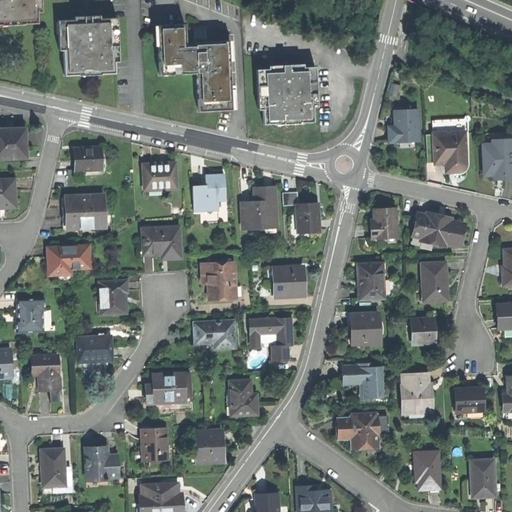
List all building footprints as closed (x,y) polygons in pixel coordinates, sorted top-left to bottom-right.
[(0,0),(0,23),(1,24),(36,23),(34,0),(0,0)] [(112,18),(99,18),(99,15),(74,16),(74,20),(61,20),(63,75),(89,74),(114,73),(112,18)] [(230,110),(227,41),(184,43),(183,24),(155,26),(157,75),(194,73),(197,111),(211,111),(230,110)] [(311,121),(309,65),(297,66),(297,63),(273,64),(273,68),(259,68),(261,124),(289,122),(311,121)] [(400,140),(416,139),(414,110),(392,111),(393,127),(386,127),(387,141),(400,140)] [(433,121),(434,135),(466,133),(465,120),(433,121)] [(7,128),(0,128),(0,157),(25,156),(22,128),(7,128)] [(434,135),(435,162),(435,163),(446,163),(449,163),(453,163),(453,171),(453,173),(459,173),(459,171),(461,171),(463,170),(465,168),(466,165),(466,133),(434,135)] [(435,162),(434,135),(426,135),(427,163),(435,162)] [(503,180),(511,179),(511,140),(493,142),(493,145),(484,145),(485,176),(494,175),(495,180),(503,180)] [(73,170),(100,168),(99,146),(73,148),(73,159),(73,170)] [(158,163),(140,164),(142,190),(146,190),(146,192),(164,192),(164,189),(175,189),(173,162),(158,163)] [(204,185),(190,186),(191,212),(216,210),(216,200),(223,200),(222,175),(213,175),(204,176),(204,185)] [(0,206),(15,206),(13,179),(0,179),(0,206)] [(255,201),(239,202),(240,228),(251,227),(252,229),(274,228),(272,187),(263,187),(254,187),(255,201)] [(296,193),(281,194),(281,206),(294,205),(295,221),(297,221),(297,232),(317,231),(315,203),(306,204),(296,204),(296,193)] [(102,225),(101,194),(63,196),(63,207),(60,207),(60,213),(60,219),(64,219),(65,229),(79,229),(79,224),(89,224),(89,225),(102,225)] [(367,228),(368,237),(394,236),(393,207),(370,208),(371,219),(367,219),(367,228)] [(423,215),(415,213),(408,242),(430,247),(430,243),(442,245),(442,242),(457,245),(462,223),(447,219),(447,217),(434,214),(424,212),(423,215)] [(167,258),(179,258),(177,227),(140,229),(141,251),(154,251),(166,250),(167,258)] [(86,245),(46,247),(47,255),(45,255),(46,264),(47,276),(69,274),(69,270),(88,268),(86,245)] [(499,284),(511,283),(511,248),(501,248),(501,260),(502,273),(499,273),(499,284)] [(205,300),(233,298),(231,261),(198,263),(199,273),(204,273),(205,288),(205,300)] [(356,298),(382,297),(381,286),(380,286),(378,262),(354,264),(355,277),(356,287),(355,288),(356,298)] [(444,276),(443,262),(418,263),(420,301),(443,299),(442,283),(444,283),(444,276)] [(301,266),(272,268),(273,296),(302,295),(301,279),(301,266)] [(125,281),(97,282),(99,314),(124,313),(124,302),(122,302),(122,297),(122,293),(125,293),(125,281)] [(14,320),(14,332),(41,331),(39,299),(15,300),(16,313),(16,320),(14,320)] [(494,328),(511,327),(511,303),(493,304),(494,317),(494,328)] [(365,341),(377,340),(375,313),(347,314),(348,326),(350,344),(365,343),(365,341)] [(289,317),(248,319),(249,347),(259,347),(258,333),(278,332),(278,345),(270,345),(271,359),(287,359),(286,345),(290,345),(290,334),(289,317)] [(430,318),(407,319),(408,344),(431,343),(430,333),(430,318)] [(231,320),(191,322),(191,334),(192,343),(210,342),(211,348),(233,347),(231,320)] [(74,337),(76,363),(101,362),(111,361),(109,336),(74,337)] [(0,348),(0,378),(10,377),(8,348),(0,348)] [(56,354),(29,356),(29,370),(35,369),(37,390),(46,389),(57,389),(56,354)] [(358,397),(378,397),(377,366),(372,366),(372,362),(352,363),(352,368),(339,368),(339,374),(340,381),(357,380),(358,397)] [(183,396),(189,396),(188,372),(150,374),(150,381),(150,386),(144,386),(144,403),(152,403),(152,408),(164,408),(164,403),(167,402),(168,401),(183,401),(183,396)] [(424,373),(398,374),(399,385),(397,385),(398,412),(428,410),(427,391),(424,391),(424,380),(424,373)] [(498,410),(511,409),(511,376),(508,376),(502,376),(503,392),(498,393),(498,410)] [(254,393),(249,393),(249,380),(227,381),(229,415),(256,414),(255,403),(254,393)] [(469,410),(469,415),(479,414),(478,388),(465,388),(450,389),(452,411),(469,410)] [(334,418),(335,437),(348,436),(349,443),(349,448),(375,447),(374,434),(385,434),(384,415),(373,415),(373,412),(347,414),(347,417),(334,418)] [(145,428),(140,428),(142,461),(166,460),(164,427),(145,428)] [(220,431),(193,432),(194,461),(221,460),(220,445),(220,431)] [(83,447),(85,479),(106,478),(106,476),(116,475),(115,454),(106,454),(105,446),(97,446),(83,447)] [(39,449),(41,486),(52,485),(52,492),(70,491),(69,471),(63,471),(61,448),(52,448),(39,449)] [(426,488),(437,488),(435,450),(410,451),(412,481),(415,481),(415,488),(426,488)] [(469,485),(470,497),(480,496),(492,496),(490,458),(467,459),(468,484),(469,485)] [(175,483),(139,484),(139,494),(137,494),(138,511),(180,511),(180,504),(180,492),(175,492),(175,483)] [(311,485),(295,486),(296,511),(327,511),(326,490),(319,490),(312,491),(311,485)] [(277,511),(275,492),(254,493),(255,502),(255,511),(277,511)]
